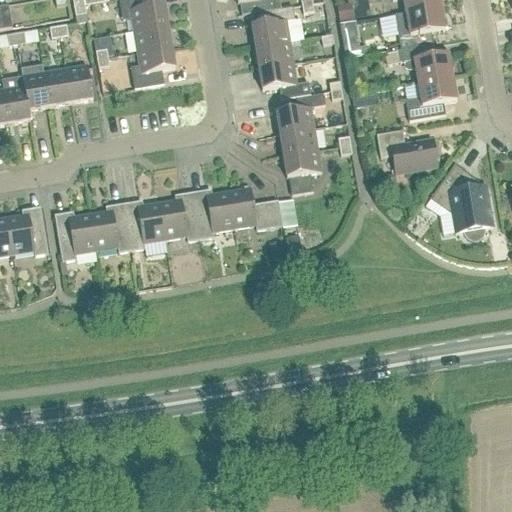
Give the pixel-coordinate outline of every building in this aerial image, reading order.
[(71,4),(73,12),(83,10),(107,6),(106,0),(81,0),(82,2),(71,4)] [(121,25),(130,24),(132,37),(167,31),(163,9),(155,10),(153,0),(144,0),(118,4),(121,25)] [(235,0),(237,9),(239,8),(241,20),(249,19),(252,18),(279,14),(278,2),(271,3),(270,0),(235,0)] [(299,2),(300,10),(311,8),(310,0),(299,2)] [(354,16),(371,16),(371,1),(354,0),(354,16)] [(402,4),(405,18),(439,12),(437,0),(390,0),(391,5),(402,4)] [(66,10),(64,1),(54,3),(55,11),(66,10)] [(313,17),(311,8),(300,10),(302,19),(313,17)] [(0,35),(12,33),(8,10),(0,11),(0,35)] [(86,18),(85,18),(83,10),(73,12),(74,21),(75,28),(87,27),(86,18)] [(291,12),(279,14),(252,18),(254,30),(250,31),(254,53),(289,47),(285,25),(293,24),(291,12)] [(396,34),(400,55),(425,51),(423,39),(443,36),(439,12),(405,18),(407,33),(396,34)] [(65,30),(57,31),(59,42),(67,41),(65,30)] [(57,31),(48,33),(50,44),(59,42),(57,31)] [(132,37),(136,58),(170,52),(167,31),(132,37)] [(22,37),(14,39),(16,49),(24,48),(22,37)] [(14,39),(5,40),(7,51),(16,49),(14,39)] [(321,51),(332,49),(330,40),(320,42),(321,51)] [(292,68),(289,47),(254,53),(257,74),(292,68)] [(399,68),(403,67),(404,72),(408,74),(414,74),(417,89),(451,83),(447,59),(427,63),(425,51),(400,55),(397,56),(399,68)] [(163,90),(161,76),(174,74),(170,52),(136,58),(138,71),(130,72),(133,95),(163,90)] [(94,56),(96,65),(107,63),(105,54),(94,56)] [(108,71),(107,63),(96,65),(97,73),(108,71)] [(280,105),(295,103),(310,100),(307,87),(296,89),(292,68),(257,74),(261,96),(278,93),(280,105)] [(27,116),(28,116),(49,112),(43,78),(42,69),(19,73),(21,81),(23,91),(27,116)] [(86,71),(64,74),(70,109),(92,105),(86,71)] [(64,74),(43,78),(49,112),(70,109),(64,74)] [(21,81),(0,85),(8,129),(30,126),(28,116),(27,116),(23,91),(21,81)] [(456,106),(451,83),(417,89),(419,103),(404,106),(408,127),(437,122),(435,110),(456,106)] [(327,89),(329,97),(340,95),(338,87),(327,89)] [(341,104),(340,95),(329,97),(330,106),(341,104)] [(363,97),(350,99),(352,113),(365,111),(363,97)] [(322,98),(310,100),(295,103),(297,115),(275,118),(279,140),(313,135),(310,113),(324,110),(322,98)] [(367,132),(354,134),(358,154),(371,152),(367,132)] [(317,156),(313,135),(279,140),(282,161),(317,156)] [(401,136),(376,140),(380,163),(391,161),(395,180),(436,173),(432,145),(404,150),(401,136)] [(336,144),(338,152),(349,150),(347,142),(336,144)] [(351,159),(349,150),(338,152),(340,161),(351,159)] [(312,197),(309,179),(320,178),(317,156),(282,161),(286,183),(288,183),(291,201),(312,197)] [(454,169),(429,204),(451,219),(454,239),(463,238),(464,241),(467,245),(472,247),(478,246),(482,242),(484,237),(483,234),(492,233),(485,191),(482,191),(467,181),(469,179),(454,169)] [(250,193),(216,199),(223,236),(254,231),(255,236),(281,232),(277,206),(252,210),(250,193)] [(204,196),(183,199),(191,246),(213,243),(212,238),(223,236),(216,199),(205,201),(204,196)] [(180,205),(152,209),(158,247),(185,242),(186,247),(191,246),(183,199),(179,200),(180,205)] [(135,207),(119,210),(126,257),(144,254),(143,249),(158,247),(152,209),(136,212),(135,207)] [(117,258),(126,257),(119,210),(111,211),(111,216),(87,220),(93,257),(116,253),(117,258)] [(27,220),(8,223),(13,260),(33,257),(34,262),(47,259),(40,212),(27,214),(27,220)] [(66,218),(53,220),(61,268),(75,265),(74,260),(93,257),(87,220),(67,223),(66,218)] [(0,262),(13,260),(8,223),(0,223),(0,262)]
